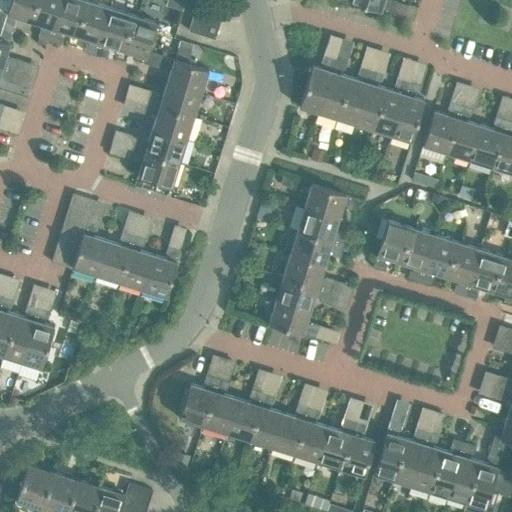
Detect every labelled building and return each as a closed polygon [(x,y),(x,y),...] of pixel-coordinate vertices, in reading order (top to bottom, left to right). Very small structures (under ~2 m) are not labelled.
[(26,19),(31,2),(39,4),(39,0),(10,0),(6,13),(7,13),(0,34),(0,39),(9,42),(15,21),(14,21),(16,16),(26,19)] [(49,40),(61,0),(39,0),(39,4),(31,2),(26,19),(44,24),(43,30),(40,29),(38,36),(49,40)] [(72,33),(77,16),(85,18),(90,1),(86,0),(61,0),(49,40),(61,43),(63,36),(60,35),(62,30),(72,33)] [(383,0),(347,0),(381,10),(393,14),(396,1),(391,0),(388,0),(388,1),(383,0)] [(95,54),(109,7),(90,1),(85,18),(77,16),(72,33),(90,39),(89,44),(86,43),(83,50),(95,54)] [(215,38),(223,10),(197,1),(188,30),(215,38)] [(118,47),(123,30),(131,33),(136,15),(109,7),(95,54),(106,57),(109,50),(106,49),(108,44),(118,47)] [(148,50),(156,21),(155,21),(136,15),(131,33),(123,30),(118,47),(136,53),(134,58),(134,59),(157,66),(161,54),(148,50)] [(4,56),(9,43),(9,42),(8,42),(9,42),(0,39),(0,65),(14,70),(18,58),(10,56),(10,58),(4,56)] [(200,93),(207,70),(208,70),(208,69),(173,58),(161,54),(157,66),(165,69),(165,67),(170,68),(166,82),(200,93)] [(319,112),(335,57),(323,54),(321,61),(324,62),(322,67),(313,65),(313,64),(312,64),(299,106),(300,106),(319,112)] [(336,117),(349,76),(340,73),(341,68),(344,69),(346,61),(335,57),(319,112),(336,117)] [(11,81),(14,70),(0,65),(0,75),(4,77),(3,79),(11,81)] [(355,123),(371,69),(360,65),(358,73),(360,74),(358,79),(349,76),(336,117),(355,123)] [(373,129),(386,87),(376,84),(378,79),(381,80),(383,73),(371,69),(355,123),(373,129)] [(391,134),(408,80),(397,77),(394,84),(397,85),(395,90),(386,87),(373,129),(391,134)] [(410,141),(423,99),(422,99),(413,96),(415,91),(417,92),(420,84),(408,80),(391,134),(409,140),(410,141)] [(193,115),(200,93),(166,82),(162,95),(157,93),(157,92),(150,89),(146,101),(193,115)] [(186,138),(193,115),(146,101),(143,112),(150,115),(151,113),(156,114),(152,127),(186,138)] [(446,151),(461,104),(449,101),(447,108),(449,109),(447,114),(434,110),(433,109),(422,144),(423,144),(446,151)] [(469,159),(479,124),(466,120),(468,115),(470,116),(472,108),(461,104),(446,151),(469,159)] [(492,166),(506,119),(495,115),(493,123),(494,123),(493,128),(479,124),(469,159),(492,166)] [(511,134),(511,135),(511,134),(511,120),(506,119),(492,166),(511,172),(511,134)] [(179,161),(186,138),(152,127),(148,141),(143,139),(143,137),(136,135),(132,146),(179,161)] [(171,184),(179,161),(132,146),(129,158),(136,160),(137,159),(142,160),(138,173),(137,173),(137,175),(171,185),(172,184),(171,184)] [(354,209),(358,198),(345,194),(311,183),(310,184),(311,184),(304,207),(338,217),(342,204),(347,206),(346,207),(354,210),(354,209)] [(89,210),(93,199),(72,192),(69,204),(89,210)] [(86,222),(86,219),(89,210),(69,204),(65,215),(86,222)] [(334,231),(338,217),(304,207),(296,230),(343,244),(347,233),(339,230),(339,232),(334,231)] [(82,233),(86,222),(65,215),(61,227),(82,233)] [(95,273),(106,239),(93,235),(95,230),(96,231),(99,223),(86,219),(86,222),(82,233),(78,245),(75,256),(71,266),(73,267),(73,266),(95,273)] [(394,259),(400,242),(407,245),(413,228),(387,220),(386,219),(375,254),(376,254),(372,266),(384,270),(386,263),(384,262),(385,257),(394,259)] [(78,245),(82,233),(61,227),(58,238),(78,245)] [(418,281),(433,234),(413,228),(407,245),(400,242),(394,259),(413,265),(412,270),(409,270),(407,277),(418,281)] [(119,281),(133,234),(122,230),(119,238),(121,238),(120,244),(106,239),(95,273),(119,281)] [(323,263),(328,250),(333,251),(332,253),(340,255),(343,244),(296,230),(289,252),(323,263)] [(142,288),(152,253),(139,249),(140,244),(142,245),(145,237),(133,234),(119,281),(142,288)] [(441,274),(446,257),(454,259),(459,242),(433,234),(418,281),(430,284),(432,277),(429,276),(431,271),(441,274)] [(75,256),(78,245),(58,238),(54,250),(75,256)] [(464,295),(478,248),(459,242),(454,259),(446,257),(441,274),(459,279),(458,285),(455,284),(453,291),(464,295)] [(165,296),(176,261),(180,248),(167,244),(165,252),(167,252),(165,257),(152,253),(142,288),(164,295),(165,296)] [(487,288),(492,271),(500,273),(505,256),(478,248),(464,295),(476,298),(478,291),(475,290),(477,285),(487,288)] [(71,267),(71,266),(75,256),(54,250),(51,261),(71,267)] [(319,276),(323,263),(289,252),(282,275),(329,290),(333,279),(325,276),(324,278),(319,276)] [(511,258),(505,256),(500,273),(492,271),(487,288),(505,294),(503,299),(503,300),(511,302),(511,258)] [(325,301),(329,290),(282,275),(275,299),(309,309),(313,296),(318,297),(318,299),(325,301)] [(0,353),(3,355),(16,314),(7,311),(8,305),(11,306),(13,299),(2,295),(0,300),(0,353)] [(305,322),(309,309),(275,299),(268,321),(267,322),(302,333),(314,337),(318,324),(311,322),(310,324),(305,322)] [(22,360),(38,306),(27,303),(25,311),(27,311),(26,316),(16,314),(3,355),(22,360)] [(40,367),(54,325),(53,325),(44,322),(45,317),(48,318),(50,310),(38,306),(22,360),(40,366),(39,367),(40,367)] [(202,424),(217,377),(206,374),(203,382),(205,382),(203,387),(190,383),(189,382),(178,417),(179,417),(202,424)] [(511,390),(511,380),(511,378),(504,376),(501,387),(511,390)] [(225,431),(236,397),(222,393),(224,388),(226,388),(228,381),(217,377),(202,424),(225,431)] [(511,416),(511,390),(501,387),(497,399),(505,401),(506,399),(511,401),(507,414),(511,416)] [(248,438),(262,392),(251,388),(249,396),(250,396),(249,401),(236,397),(225,431),(248,438)] [(271,446),(281,411),(268,407),(270,402),(272,403),(274,395),(262,392),(248,438),(271,446)] [(294,453),(308,406),(297,402),(294,410),(296,411),(295,416),(281,411),(271,446),(294,453)] [(317,460),(327,426),(314,422),(316,416),(317,417),(320,409),(308,406),(294,453),(317,460)] [(511,416),(507,414),(502,428),(497,426),(496,425),(489,450),(501,453),(505,440),(511,442),(511,416)] [(339,467),(354,420),(343,417),(340,424),(342,425),(341,430),(327,426),(317,460),(339,467)] [(392,478),(405,437),(395,434),(397,429),(399,430),(402,422),(390,419),(386,431),(385,431),(372,473),(374,473),(392,478)] [(363,475),(374,440),(373,440),(360,436),(361,431),(363,431),(366,424),(354,420),(339,467),(362,474),(363,475)] [(410,484),(427,430),(415,427),(413,434),(416,435),(414,440),(405,437),(392,478),(410,484)] [(429,490),(441,449),(432,446),(434,441),(436,441),(438,434),(427,430),(410,484),(429,490)] [(447,495),(464,441),(452,438),(450,446),(453,447),(451,452),(441,449),(429,490),(447,495)] [(465,501),(478,460),(468,457),(470,452),(473,453),(475,445),(464,441),(447,495),(465,501)] [(484,507),(497,466),(501,453),(489,450),(486,457),(489,458),(487,463),(478,460),(465,501),(483,507),(484,507)] [(38,511),(52,471),(27,463),(15,500),(38,507),(36,511),(38,511)] [(54,511),(65,511),(76,478),(52,471),(38,511),(40,511),(41,508),(54,511)] [(91,511),(99,485),(76,478),(65,511),(91,511)] [(148,501),(152,490),(128,482),(124,493),(124,494),(148,501)] [(118,511),(120,506),(124,494),(124,493),(99,485),(91,511),(118,511)] [(141,511),(145,511),(148,501),(124,494),(120,506),(141,511)]
